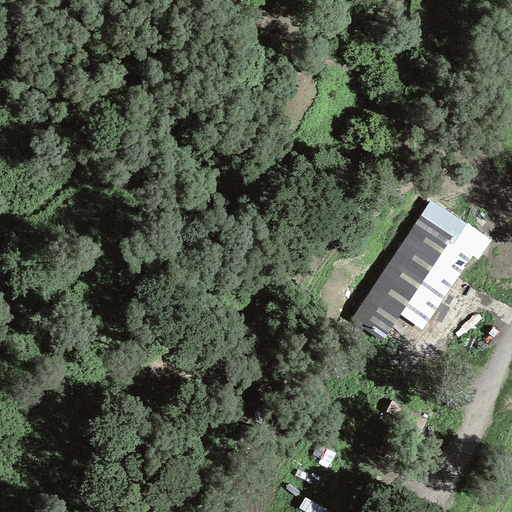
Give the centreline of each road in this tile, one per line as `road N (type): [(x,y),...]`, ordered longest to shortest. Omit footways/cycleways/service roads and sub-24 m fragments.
road 1 (track): [(223,511),(226,420),(268,195),(277,47)]
road 2 (track): [(441,480),(511,348)]
